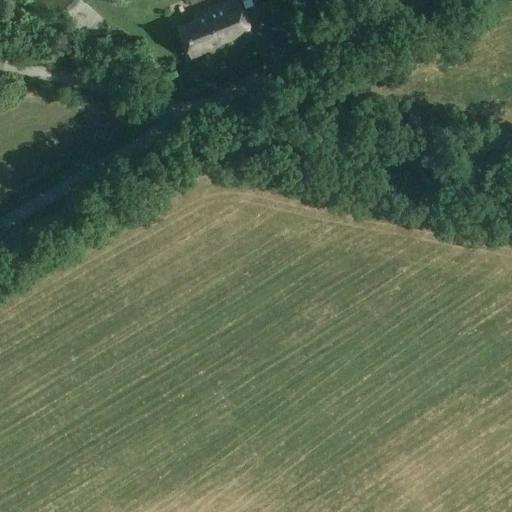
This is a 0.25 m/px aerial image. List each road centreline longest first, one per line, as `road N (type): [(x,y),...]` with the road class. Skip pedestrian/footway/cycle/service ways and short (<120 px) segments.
road 1 (track): [(202,110),(511,181)]
road 2 (unclassified): [(0,225),(202,110)]
road 3 (unclassified): [(218,102),(418,0)]
road 4 (unclassified): [(202,110),(0,63)]
